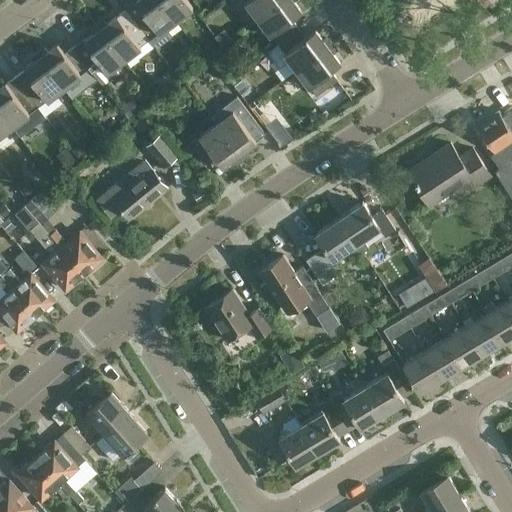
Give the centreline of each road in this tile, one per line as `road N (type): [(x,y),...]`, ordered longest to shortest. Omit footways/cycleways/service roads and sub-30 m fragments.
road 1 (residential): [(121,300),(225,218),(406,103)]
road 2 (residential): [(261,511),(121,300)]
road 3 (residential): [(285,511),(452,405)]
road 4 (residential): [(0,409),(121,300)]
road 5 (residential): [(406,103),(511,38)]
road 6 (residential): [(342,0),(406,103)]
